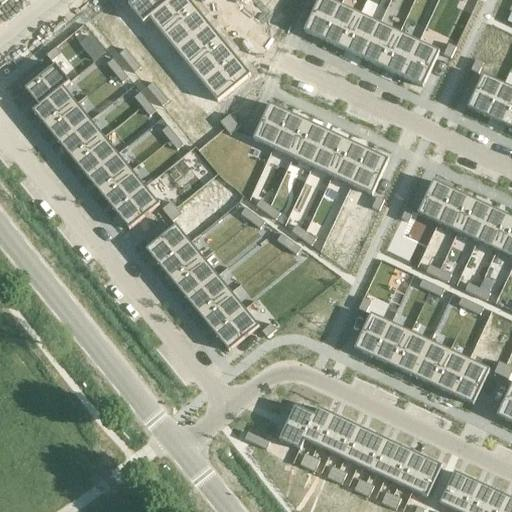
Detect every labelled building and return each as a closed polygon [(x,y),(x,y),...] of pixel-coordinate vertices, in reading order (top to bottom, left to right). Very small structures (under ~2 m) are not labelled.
[(123,0),(116,0),(112,4),(117,11),(126,3),(123,0)] [(136,0),(128,7),(143,24),(149,19),(172,0),(136,0)] [(172,0),(149,19),(162,36),(195,9),(187,0),(172,0)] [(324,0),(319,0),(304,33),(324,43),(340,8),(324,0)] [(340,8),(324,43),(343,52),(360,17),(340,8)] [(195,9),(162,36),(176,53),(209,26),(195,9)] [(360,17),(343,52),(363,61),(380,26),(360,17)] [(209,26),(176,53),(190,69),(222,43),(209,26)] [(380,26),(363,61),(383,70),(399,35),(380,26)] [(399,35),(383,70),(402,80),(419,44),(399,35)] [(222,43),(190,69),(203,86),(236,59),(222,43)] [(419,44),(402,80),(423,89),(439,54),(419,44)] [(449,46),(444,57),(451,60),(456,49),(449,46)] [(56,50),(47,58),(52,64),(61,56),(56,50)] [(126,51),(120,56),(127,65),(133,60),(126,51)] [(236,59),(203,86),(218,103),(250,77),(236,59)] [(133,60),(127,65),(135,75),(141,70),(133,60)] [(113,61),(107,66),(115,76),(121,71),(113,61)] [(476,61),(471,72),(478,76),(483,65),(476,61)] [(55,67),(25,92),(39,109),(63,89),(69,84),(55,67)] [(121,71),(115,76),(122,85),(129,80),(121,71)] [(483,77),(467,110),(487,120),(503,86),(483,77)] [(153,85),(147,90),(155,99),(161,94),(153,85)] [(511,90),(503,86),(487,120),(507,129),(511,118),(511,90)] [(39,109),(33,114),(46,131),(77,106),(63,89),(39,109)] [(161,94),(155,99),(162,108),(168,103),(161,94)] [(141,95),(135,100),(142,109),(148,104),(141,95)] [(148,104),(142,109),(150,118),(156,113),(148,104)] [(77,106),(46,131),(60,147),(90,123),(77,106)] [(269,106),(253,141),(273,151),(290,115),(269,106)] [(290,115),(273,151),(293,160),(309,125),(290,115)] [(230,117),(220,125),(226,131),(235,123),(230,117)] [(90,123),(60,147),(74,164),(104,140),(90,123)] [(235,123),(226,131),(231,137),(240,129),(235,123)] [(309,125),(293,160),(312,169),(329,134),(309,125)] [(168,128),(162,133),(170,142),(176,137),(168,128)] [(329,134),(312,169),(332,178),(349,143),(329,134)] [(176,137),(170,142),(177,152),(183,147),(176,137)] [(104,140),(74,164),(87,181),(118,156),(104,140)] [(349,143),(332,178),(352,187),(366,156),(368,152),(349,143)] [(366,156),(352,187),(372,197),(388,162),(368,152),(366,156)] [(118,156),(87,181),(101,198),(131,173),(118,156)] [(131,173),(101,198),(115,214),(145,190),(131,173)] [(433,183),(418,216),(438,225),(453,192),(433,183)] [(145,190),(115,214),(129,232),(159,207),(145,190)] [(453,192),(438,225),(457,234),(473,201),(453,192)] [(377,199),(372,210),(379,213),(384,202),(377,199)] [(261,201),(256,208),(266,215),(271,208),(261,201)] [(473,201),(457,234),(477,244),(493,210),(473,201)] [(172,203),(162,211),(168,217),(177,209),(172,203)] [(271,208),(266,215),(276,222),(280,216),(271,208)] [(177,209),(168,217),(173,223),(182,216),(177,209)] [(246,210),(241,217),(251,224),(255,217),(246,210)] [(406,210),(401,221),(409,224),(414,213),(406,210)] [(511,219),(493,210),(477,244),(497,253),(511,219)] [(255,217),(251,224),(260,231),(265,224),(255,217)] [(511,219),(497,253),(511,259),(511,219)] [(176,227),(146,252),(160,269),(190,245),(176,227)] [(297,227),(292,234),(302,241),(306,234),(297,227)] [(306,234),(302,241),(311,248),(316,241),(306,234)] [(282,236),(277,243),(287,250),(292,243),(282,236)] [(292,243),(287,250),(297,257),(301,250),(292,243)] [(190,245),(160,269),(173,286),(204,261),(190,245)] [(204,261),(173,286),(187,303),(217,278),(204,261)] [(430,267),(426,274),(437,279),(440,272),(430,267)] [(440,272),(437,279),(448,284),(451,277),(440,272)] [(217,278),(187,303),(201,319),(231,295),(217,278)] [(423,281),(419,289),(430,294),(434,286),(423,281)] [(469,285),(465,292),(476,297),(480,290),(469,285)] [(434,286),(430,294),(441,299),(445,291),(434,286)] [(480,290),(476,297),(487,303),(490,295),(480,290)] [(231,295),(201,319),(215,336),(245,312),(231,295)] [(364,300),(359,311),(366,315),(371,304),(364,300)] [(462,300),(459,307),(469,312),(473,305),(462,300)] [(473,305),(469,312),(480,317),(484,310),(473,305)] [(245,312),(215,336),(229,354),(259,329),(245,312)] [(370,316),(354,351),(374,361),(391,326),(370,316)] [(271,326),(262,334),(267,340),(277,332),(271,326)] [(391,326),(374,361),(394,370),(410,335),(391,326)] [(410,335),(394,370),(413,379),(430,344),(410,335)] [(430,344),(413,379),(433,388),(449,353),(430,344)] [(449,353),(433,388),(452,397),(469,362),(449,353)] [(469,362),(452,397),(473,407),(489,372),(469,362)] [(499,364),(494,375),(502,378),(507,367),(499,364)] [(511,369),(507,367),(502,378),(509,381),(511,374),(511,369)] [(511,384),(496,418),(511,425),(511,384)] [(296,408),(288,426),(308,435),(316,418),(296,408)] [(308,435),(304,443),(318,449),(333,417),(319,411),(316,418),(308,435)] [(333,417),(318,449),(331,455),(347,423),(333,417)] [(347,423),(331,455),(345,462),(360,430),(347,423)] [(288,426),(280,443),(300,452),(304,443),(308,435),(288,426)] [(360,430),(345,462),(359,468),(374,436),(360,430)] [(248,434),(245,442),(256,447),(259,439),(248,434)] [(374,436),(359,468),(372,475),(387,442),(374,436)] [(259,439),(256,447),(267,452),(270,445),(259,439)] [(387,442),(372,475),(386,481),(401,449),(387,442)] [(401,449),(386,481),(399,487),(415,455),(401,449)] [(415,455),(399,487),(413,494),(428,461),(415,455)] [(306,457),(301,468),(308,471),(313,460),(306,457)] [(313,460),(308,471),(315,474),(320,463),(313,460)] [(428,461),(413,494),(428,500),(443,468),(428,461)] [(333,469),(328,480),(335,484),(340,473),(333,469)] [(340,473),(335,484),(342,487),(347,476),(340,473)] [(455,474),(440,506),(451,511),(454,511),(470,481),(455,474)] [(470,481),(454,511),(469,511),(482,487),(470,481)] [(360,482),(355,493),(362,496),(367,486),(360,482)] [(367,486),(362,496),(369,500),(374,489),(367,486)] [(482,487),(469,511),(487,511),(497,494),(482,487)] [(497,494),(487,511),(504,511),(510,500),(497,494)] [(387,495),(382,506),(389,509),(394,498),(387,495)] [(394,498),(389,509),(395,511),(396,511),(402,502),(394,498)]
